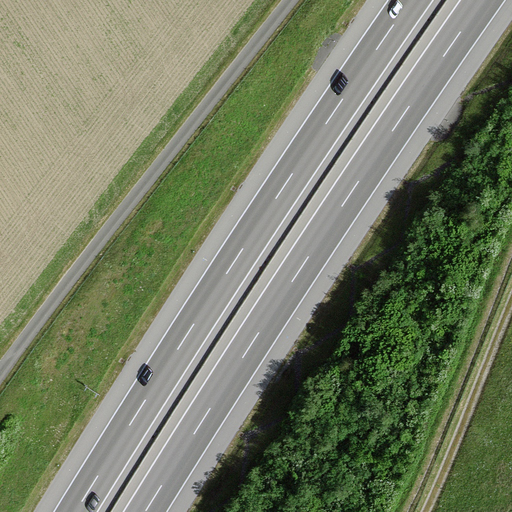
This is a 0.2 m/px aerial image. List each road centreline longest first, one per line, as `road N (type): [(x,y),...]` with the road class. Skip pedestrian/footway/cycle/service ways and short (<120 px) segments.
road 1 (motorway): [(144,511),(482,0)]
road 2 (motorway): [(410,0),(75,511)]
road 3 (track): [(0,373),(290,0)]
road 4 (track): [(511,301),(424,511)]
